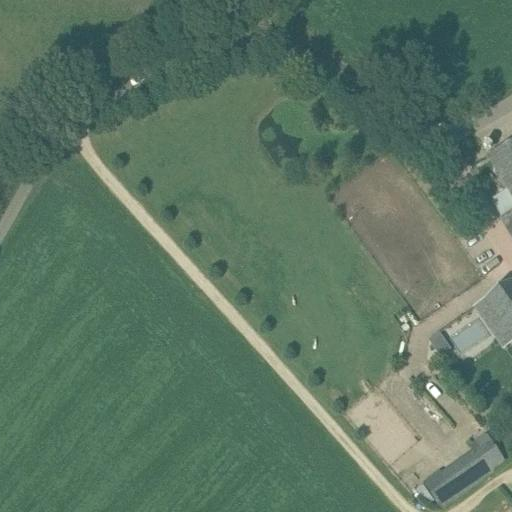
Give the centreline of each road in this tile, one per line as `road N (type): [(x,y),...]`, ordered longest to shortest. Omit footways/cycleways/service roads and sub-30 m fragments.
road 1 (unclassified): [(0,240),(77,127),(164,67),(215,48),(266,45),(357,82),(451,135),(482,134),(511,115)]
road 2 (unknown): [(77,127),(162,245),(390,496),(419,511)]
road 3 (unknown): [(451,135),(511,259)]
